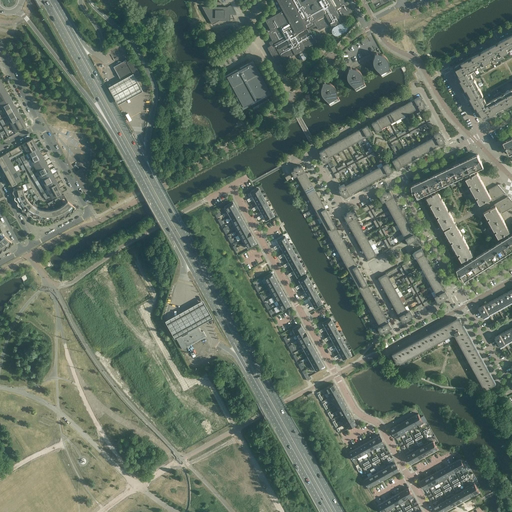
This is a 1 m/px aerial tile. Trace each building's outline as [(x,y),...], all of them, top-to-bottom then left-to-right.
[(345,3),(343,0),(219,0),(220,1),(222,3),(223,4),(224,4),(225,4),(229,2),(229,1),(230,1),(232,0),(277,0),(277,1),(278,0),(283,10),(280,11),(280,12),(277,13),(276,13),(276,14),(272,16),(271,16),(268,18),(265,20),(269,28),(266,30),(272,41),(269,42),(271,46),(268,47),(267,48),(268,49),(276,63),(277,64),(278,64),(283,61),(295,54),(294,53),(296,52),(296,53),(303,50),(303,49),(304,48),(305,49),(317,42),(309,29),(316,25),(318,30),(320,29),(330,24),(331,26),(332,25),(334,27),(333,28),(332,31),(332,32),(333,34),(334,35),(337,36),(338,35),(346,31),(347,30),(347,28),(347,27),(346,24),(345,24),(343,23),(341,23),(340,21),(341,20),(340,18),(350,13),(350,12),(352,11),(350,9),(346,2),(345,3)] [(233,0),(230,2),(237,15),(241,15),(233,0)] [(219,20),(230,21),(230,20),(230,15),(236,15),(231,5),(227,7),(202,6),(212,24),(219,20)] [(502,55),(511,49),(506,38),(498,43),(499,43),(496,45),(496,44),(489,48),(495,59),(497,62),(504,59),(502,55)] [(485,65),(495,59),(489,48),(481,52),(481,53),(479,54),(479,53),(472,57),(478,68),(480,72),(487,68),(485,65)] [(307,57),(305,53),(302,52),(299,53),(298,57),(299,57),(301,60),(302,59),(303,60),(306,59),(305,58),(307,57)] [(389,66),(389,64),(388,63),(388,62),(388,61),(388,60),(388,59),(387,59),(386,58),(386,57),(385,56),(384,56),(384,55),(383,55),(382,55),(381,54),(378,54),(377,53),(376,53),(376,54),(375,54),(374,54),(374,55),(374,56),(373,59),(373,60),(373,61),(373,62),(373,63),(373,64),(373,65),(374,66),(374,67),(375,68),(375,69),(376,69),(377,70),(379,72),(380,73),(382,78),(392,72),(390,68),(389,67),(389,66)] [(478,68),(472,57),(455,67),(460,76),(469,70),(470,72),(473,71),(478,68)] [(138,71),(131,59),(131,60),(129,61),(127,62),(126,61),(126,60),(121,63),(118,65),(116,66),(114,67),(114,68),(115,69),(116,72),(119,77),(121,79),(121,80),(121,81),(122,81),(124,80),(133,74),(135,78),(138,76),(140,75),(138,71)] [(266,89),(252,62),(241,68),(227,76),(243,107),(269,93),(268,91),(266,89)] [(363,81),(363,78),(362,77),(362,76),(362,75),(362,74),(361,73),(361,72),(360,72),(359,71),(358,70),(357,69),(356,69),(355,69),(352,68),(351,68),(350,67),(350,68),(349,69),(349,68),(348,68),(348,69),(348,70),(347,73),(347,74),(347,75),(347,76),(347,77),(347,78),(347,79),(347,80),(348,81),(349,82),(349,83),(350,84),(351,84),(353,86),(353,87),(354,87),(354,88),(356,92),(366,87),(364,83),(363,82),(363,81)] [(479,88),(474,80),(472,78),(476,76),(473,71),(470,72),(469,70),(460,76),(458,76),(468,94),(479,88)] [(143,91),(133,73),(108,87),(118,105),(143,91)] [(337,95),(337,93),(337,92),(336,91),(336,90),(336,89),(335,88),(335,87),(334,86),(333,85),(332,84),(331,84),(330,83),(329,83),(326,82),(325,82),(324,82),(324,83),(323,83),(323,82),(322,83),(322,84),(322,85),(321,87),(321,88),(321,89),(321,90),(321,91),(321,92),(321,93),(321,94),(322,95),(322,96),(323,97),(324,98),(325,99),(327,101),(328,102),(330,106),(340,101),(338,97),(337,96),(337,95)] [(490,101),(487,96),(484,98),(483,96),(479,88),(468,94),(477,111),(479,110),(488,105),(487,103),(490,101)] [(511,103),(511,89),(504,94),(502,96),(500,92),(496,94),(495,95),(496,98),(495,99),(501,110),(511,103)] [(0,101),(10,96),(7,92),(0,96),(0,101)] [(0,102),(2,106),(12,101),(10,96),(0,101),(0,102)] [(425,103),(422,99),(421,100),(419,97),(414,99),(418,108),(420,110),(425,107),(423,104),(425,103)] [(418,108),(414,99),(409,102),(414,110),(418,108)] [(501,110),(495,99),(490,101),(487,103),(488,105),(479,110),(484,119),(501,110)] [(4,110),(14,105),(12,101),(2,106),(4,110)] [(414,110),(409,102),(405,105),(409,113),(414,110)] [(7,115),(17,109),(14,105),(4,110),(3,111),(6,115),(7,115)] [(409,113),(405,105),(400,107),(405,115),(409,113)] [(405,115),(400,107),(395,110),(400,118),(405,115)] [(9,119),(19,113),(17,109),(7,115),(9,119)] [(400,118),(395,110),(390,113),(395,121),(400,118)] [(11,123),(21,117),(19,113),(9,119),(11,123)] [(395,121),(390,113),(386,115),(390,123),(395,121)] [(390,123),(386,115),(381,118),(385,126),(390,123)] [(12,128),(24,122),(21,117),(11,123),(10,123),(12,128)] [(385,126),(381,118),(376,120),(381,128),(385,126)] [(382,130),(381,128),(376,120),(371,123),(377,133),(382,130)] [(15,132),(26,126),(24,122),(12,128),(15,132)] [(372,135),(367,125),(362,128),(366,136),(367,138),(372,135)] [(366,136),(362,128),(357,131),(362,139),(366,136)] [(362,139),(357,131),(353,133),(357,142),(362,139)] [(444,139),(441,134),(440,135),(439,132),(433,135),(435,137),(439,145),(444,142),(443,139),(444,139)] [(357,142),(353,133),(348,136),(352,144),(357,142)] [(352,144),(348,136),(343,139),(348,147),(352,144)] [(439,145),(435,137),(430,139),(435,148),(439,145)] [(17,153),(35,143),(33,138),(14,149),(17,153)] [(348,147),(343,139),(338,141),(343,150),(348,147)] [(435,148),(430,139),(425,142),(430,150),(435,148)] [(343,150),(338,141),(334,144),(338,152),(343,150)] [(430,150),(425,142),(421,145),(425,153),(430,150)] [(28,153),(38,148),(35,143),(17,153),(18,155),(26,150),(28,153)] [(338,152),(334,144),(329,147),(333,155),(338,152)] [(425,153),(421,145),(416,147),(420,155),(425,153)] [(333,155),(329,147),(324,149),(329,157),(333,155)] [(420,155),(416,147),(411,150),(416,158),(420,155)] [(30,158),(40,152),(38,148),(28,153),(30,158)] [(0,162),(17,153),(14,149),(0,156),(0,162)] [(329,157),(324,149),(319,152),(321,155),(319,156),(322,160),(323,159),(325,162),(330,160),(329,157)] [(416,158),(411,150),(406,153),(411,161),(416,158)] [(33,162),(43,157),(40,152),(30,158),(33,162)] [(11,162),(10,159),(18,155),(17,153),(0,162),(0,165),(1,168),(11,162)] [(411,161),(406,153),(402,155),(406,163),(411,161)] [(483,165),(478,154),(464,160),(465,162),(472,176),(477,173),(476,170),(484,167),(483,165)] [(406,163),(402,155),(397,158),(402,166),(406,163)] [(402,166),(397,158),(396,156),(391,159),(396,169),(402,166)] [(35,167),(45,161),(43,157),(33,162),(35,167)] [(472,176),(465,162),(464,160),(451,167),(457,179),(465,176),(466,179),(472,176)] [(38,171),(48,166),(45,161),(35,167),(38,171)] [(4,172),(14,167),(11,162),(1,168),(4,172)] [(392,171),(387,162),(382,164),(382,166),(387,174),(392,171)] [(40,176),(50,170),(48,166),(38,171),(40,176)] [(294,176),(296,175),(304,170),(302,166),(299,167),(298,166),(293,168),(294,170),(291,171),(294,176)] [(387,174),(382,166),(378,168),(382,176),(387,174)] [(6,177),(16,171),(14,167),(4,172),(6,177)] [(457,179),(451,167),(438,173),(444,186),(457,179)] [(382,176),(378,168),(373,171),(378,179),(382,176)] [(43,180),(53,175),(50,170),(40,176),(43,180)] [(299,180),(310,174),(309,172),(306,174),(304,170),(296,175),(299,180)] [(8,181),(19,176),(16,171),(6,177),(8,181)] [(378,179),(373,171),(368,173),(373,182),(378,179)] [(373,182),(368,173),(364,176),(368,184),(373,182)] [(444,186),(438,173),(425,179),(426,181),(432,194),(438,191),(437,189),(444,186)] [(484,186),(477,173),(472,176),(466,179),(469,185),(471,184),(472,185),(470,186),(473,192),(484,186)] [(310,180),(308,177),(310,175),(310,174),(299,180),(302,184),(310,180)] [(45,185),(55,179),(53,175),(43,180),(45,185)] [(11,186),(21,180),(19,176),(8,181),(11,186)] [(368,184),(364,176),(359,179),(363,187),(368,184)] [(48,189),(58,183),(55,179),(45,185),(48,189)] [(363,187),(359,179),(354,181),(359,189),(363,187)] [(432,194),(426,181),(425,179),(412,185),(413,192),(415,191),(418,198),(425,194),(427,197),(432,194)] [(304,189),(315,183),(314,182),(311,183),(310,180),(302,184),(304,189)] [(359,189),(354,181),(350,184),(354,192),(359,189)] [(50,193),(60,188),(58,183),(48,189),(50,193)] [(315,190),(313,186),(316,185),(315,183),(304,189),(307,194),(315,190)] [(350,195),(345,186),(344,184),(338,187),(340,190),(339,191),(341,195),(343,194),(344,197),(350,195)] [(354,192),(350,184),(345,186),(350,195),(354,192)] [(494,200),(506,193),(498,185),(489,190),(490,192),(489,193),(488,192),(488,193),(487,190),(484,186),(473,192),(476,197),(478,196),(479,198),(476,200),(479,205),(487,201),(487,202),(492,200),(492,201),(494,200)] [(53,198),(63,193),(60,188),(50,193),(53,198)] [(253,198),(261,193),(259,188),(251,193),(253,197),(253,198)] [(24,194),(23,189),(13,190),(13,191),(12,192),(12,193),(13,193),(13,194),(14,194),(15,197),(24,194)] [(309,199),(320,193),(319,191),(317,193),(315,190),(307,194),(309,199)] [(382,202),(384,201),(392,196),(390,191),(387,193),(386,192),(381,194),(382,195),(379,197),(382,202)] [(445,204),(442,199),(441,197),(438,191),(432,194),(427,197),(430,203),(432,202),(432,204),(431,205),(434,210),(445,204)] [(256,202),(264,197),(261,193),(253,198),(254,198),(256,202)] [(320,199),(319,197),(318,196),(321,194),(320,193),(309,199),(312,204),(320,199)] [(18,203),(26,198),(24,194),(15,197),(14,198),(14,199),(15,199),(15,200),(16,200),(16,201),(18,203)] [(387,205),(395,201),(392,196),(384,201),(387,205)] [(258,206),(266,202),(264,197),(256,202),(258,206)] [(499,212),(500,211),(502,213),(503,213),(505,211),(511,207),(511,200),(508,197),(496,203),(494,204),(495,205),(491,208),(491,209),(483,213),(486,219),(489,217),(490,219),(489,220),(492,225),(503,219),(500,214),(500,213),(499,212)] [(22,208),(29,202),(26,198),(18,203),(17,204),(17,205),(18,205),(18,206),(19,206),(20,206),(22,208)] [(315,208),(325,202),(324,201),(322,202),(320,199),(312,204),(315,208)] [(75,208),(68,201),(64,205),(70,213),(70,212),(71,213),(72,212),(73,212),(73,211),(73,210),(75,208)] [(398,206),(395,201),(387,205),(389,210),(398,206)] [(26,213),(32,205),(29,202),(22,208),(22,209),(22,210),(22,211),(23,211),(24,211),(26,213)] [(260,211),(269,206),(266,202),(258,206),(259,207),(260,211)] [(325,209),(324,206),(324,205),(326,204),(325,202),(315,208),(317,213),(325,209)] [(225,207),(223,208),(226,213),(228,212),(236,207),(233,203),(225,207)] [(466,242),(463,237),(462,235),(458,228),(457,226),(456,224),(455,223),(455,222),(454,221),(453,219),(449,211),(448,210),(445,204),(434,210),(437,216),(439,215),(440,217),(438,218),(441,223),(440,224),(440,225),(441,226),(442,226),(443,227),(444,229),(450,225),(451,226),(451,227),(445,230),(446,232),(446,233),(446,234),(445,234),(446,235),(446,236),(447,236),(448,236),(451,241),(453,240),(453,242),(452,243),(455,249),(466,242)] [(32,216),(37,208),(32,205),(26,213),(27,214),(27,215),(28,215),(29,216),(29,215),(30,215),(32,216)] [(70,213),(64,205),(60,208),(65,216),(66,216),(67,216),(68,216),(68,215),(68,214),(70,213)] [(263,215),(271,211),(269,206),(260,211),(262,215),(263,215)] [(400,210),(398,206),(389,210),(392,215),(400,210)] [(236,207),(228,212),(230,216),(238,212),(236,207)] [(38,219),(41,210),(37,208),(32,216),(32,217),(33,218),(34,219),(35,219),(36,218),(38,219)] [(65,216),(60,208),(55,209),(58,219),(59,219),(60,219),(61,219),(62,219),(62,218),(62,217),(65,216)] [(320,218),(331,212),(330,210),(327,212),(325,209),(317,213),(320,218)] [(403,215),(400,210),(392,215),(395,220),(403,215)] [(266,220),(274,216),(271,211),(263,215),(263,216),(266,220)] [(355,217),(357,216),(355,211),(352,212),(351,211),(346,213),(347,215),(344,216),(347,222),(355,217)] [(230,216),(228,217),(230,222),(233,221),(241,216),(238,212),(230,216)] [(331,218),(329,215),(331,213),(331,212),(320,218),(322,222),(331,218)] [(405,220),(403,215),(395,220),(397,224),(405,220)] [(233,221),(230,222),(233,226),(235,225),(243,221),(241,216),(233,221)] [(349,226),(358,222),(355,217),(347,222),(349,226)] [(325,227),(336,221),(335,220),(332,221),(331,218),(322,222),(325,227)] [(505,223),(503,219),(492,225),(494,230),(495,231),(496,230),(497,231),(495,232),(499,238),(504,235),(510,232),(508,229),(505,223)] [(408,225),(405,220),(397,224),(400,229),(408,225)] [(235,225),(233,226),(235,231),(237,230),(246,225),(243,221),(235,225)] [(336,228),(334,225),(334,224),(337,223),(336,221),(325,227),(328,232),(336,228)] [(360,226),(358,222),(349,226),(352,231),(360,226)] [(237,230),(235,231),(238,235),(240,234),(248,230),(246,225),(237,230)] [(411,229),(408,225),(400,229),(402,234),(411,229)] [(363,231),(360,226),(352,231),(355,235),(363,231)] [(330,237),(341,231),(340,229),(338,231),(336,228),(328,232),(330,237)] [(413,234),(411,229),(402,234),(405,238),(413,234)] [(240,234),(238,235),(240,240),(243,239),(242,239),(251,234),(250,231),(249,232),(248,230),(240,234)] [(341,237),(340,235),(339,234),(342,232),(341,231),(330,237),(333,241),(341,237)] [(365,236),(363,231),(355,235),(357,240),(365,236)] [(12,242),(4,236),(3,233),(0,236),(0,237),(1,239),(8,247),(9,247),(10,246),(11,245),(11,244),(12,242)] [(251,234),(242,239),(243,239),(245,243),(253,238),(252,236),(251,234)] [(413,234),(405,238),(404,239),(407,244),(416,239),(413,234)] [(511,250),(511,247),(504,235),(499,238),(501,242),(500,243),(499,242),(494,246),(501,257),(511,250)] [(280,245),(288,241),(285,236),(277,240),(279,244),(280,245)] [(368,241),(365,236),(357,240),(360,245),(368,241)] [(336,246),(346,240),(345,239),(343,240),(341,237),(333,241),(336,246)] [(253,238),(245,243),(248,248),(256,243),(253,238)] [(346,246),(345,244),(345,243),(347,242),(346,240),(336,246),(338,251),(346,246)] [(282,250),(290,245),(288,241),(280,245),(280,246),(282,250)] [(371,245),(368,241),(360,245),(363,250),(371,245)] [(473,255),(470,249),(470,250),(469,248),(466,242),(455,249),(458,254),(460,253),(461,255),(459,256),(462,261),(468,258),(473,255)] [(284,254),(293,250),(290,245),(282,250),(284,253),(284,254)] [(373,250),(371,245),(363,250),(365,255),(373,250)] [(341,256),(352,250),(351,248),(348,250),(346,246),(338,251),(341,256)] [(501,257),(494,246),(489,249),(488,250),(487,250),(482,254),(489,265),(501,257)] [(416,258),(424,253),(421,248),(412,253),(414,259),(416,258)] [(287,259),(295,254),(293,250),(284,254),(285,255),(287,259)] [(351,256),(350,253),(352,251),(352,250),(341,256),(343,260),(351,256)] [(376,255),(373,250),(365,255),(368,259),(376,255)] [(418,262),(426,258),(424,253),(416,258),(418,262)] [(289,263),(298,259),(295,254),(287,259),(289,262),(289,263)] [(489,265),(482,254),(476,257),(477,257),(475,258),(473,255),(468,258),(477,273),(489,265)] [(346,265),(357,259),(356,258),(353,259),(351,256),(343,260),(346,265)] [(429,263),(426,258),(418,262),(421,267),(429,263)] [(477,273),(468,258),(462,261),(464,264),(457,269),(459,276),(460,276),(459,276),(461,275),(464,280),(465,281),(477,273)] [(290,264),(292,268),(300,263),(298,259),(289,263),(290,264)] [(357,265),(355,262),(358,261),(357,259),(346,265),(349,270),(357,265)] [(294,271),(294,272),(303,267),(300,263),(292,268),(294,271)] [(432,267),(429,263),(421,267),(423,272),(432,267)] [(351,275),(362,269),(361,267),(358,269),(357,265),(349,270),(351,275)] [(295,273),(297,277),(305,272),(303,267),(294,272),(295,273)] [(434,272),(432,267),(423,272),(426,277),(434,272)] [(362,275),(360,272),(363,270),(362,269),(351,275),(354,279),(362,275)] [(437,277),(434,272),(426,277),(429,281),(437,277)] [(270,275),(264,278),(267,283),(275,278),(273,273),(270,275)] [(389,279),(386,274),(378,278),(381,283),(389,279)] [(357,284),(367,278),(366,277),(364,278),(362,275),(354,279),(357,284)] [(301,284),(301,285),(310,280),(307,276),(299,280),(301,284)] [(440,282),(438,280),(437,277),(429,281),(431,286),(440,282)] [(275,278),(267,283),(269,287),(278,283),(275,278)] [(367,284),(365,281),(368,280),(367,278),(357,284),(359,289),(367,284)] [(392,283),(389,279),(381,283),(383,288),(392,283)] [(302,286),(304,289),(312,285),(310,280),(301,285),(302,286)] [(442,286),(440,282),(431,286),(434,291),(442,286)] [(269,287),(267,288),(270,293),(272,292),(280,287),(278,283),(269,287)] [(394,288),(392,283),(383,288),(386,293),(394,288)] [(362,294),(372,288),(372,286),(369,288),(367,284),(359,289),(362,294)] [(306,293),(306,294),(315,289),(312,285),(304,289),(306,293)] [(436,295),(445,291),(442,286),(434,291),(436,295)] [(272,292),(270,293),(272,297),(274,296),(283,292),(280,287),(272,292)] [(372,294),(371,291),(373,289),(372,288),(362,294),(364,298),(372,294)] [(397,293),(394,288),(386,293),(389,297),(397,293)] [(307,295),(309,298),(317,294),(315,289),(306,294),(307,295)] [(445,298),(448,296),(445,291),(436,295),(434,297),(437,302),(440,300),(441,302),(445,299),(445,298)] [(274,296),(272,297),(275,302),(277,301),(285,296),(283,292),(274,296)] [(511,300),(507,292),(503,295),(508,304),(510,303),(509,302),(511,300)] [(400,298),(397,293),(389,297),(391,302),(400,298)] [(311,302),(311,303),(320,298),(317,294),(309,298),(311,302)] [(367,303),(378,297),(377,296),(374,297),(372,294),(364,298),(367,303)] [(508,304),(503,295),(498,297),(503,306),(506,304),(506,305),(508,304)] [(285,296),(277,301),(279,305),(288,300),(285,296)] [(378,303),(376,300),(379,299),(378,297),(367,303),(370,308),(378,303)] [(503,306),(498,297),(493,300),(498,310),(500,309),(500,308),(503,306)] [(312,304),(314,307),(322,303),(320,298),(311,303),(312,304)] [(402,302),(400,298),(391,302),(394,307),(402,302)] [(165,321),(175,339),(212,318),(203,300),(165,321)] [(279,305),(277,306),(280,311),(282,310),(284,309),(288,307),(287,307),(290,305),(288,300),(279,305)] [(498,310),(493,300),(488,303),(493,311),(496,309),(497,311),(498,310)] [(405,307),(402,302),(394,307),(397,312),(405,307)] [(372,313),(383,307),(382,305),(379,307),(378,303),(370,308),(372,313)] [(493,311),(488,303),(484,305),(489,315),(491,314),(490,313),(493,311)] [(489,315),(484,305),(479,308),(484,318),(490,315),(489,315)] [(383,313),(381,310),(384,308),(383,307),(372,313),(375,317),(383,313)] [(399,316),(407,312),(405,307),(397,312),(399,316)] [(409,317),(412,315),(410,310),(407,312),(399,316),(402,321),(405,320),(406,321),(410,318),(409,317)] [(378,322),(388,316),(387,315),(385,316),(383,313),(375,317),(378,322)] [(388,322),(387,320),(386,319),(389,318),(388,316),(378,322),(380,326),(388,322)] [(325,327),(325,328),(334,324),(331,319),(323,323),(325,327)] [(480,357),(476,350),(475,350),(473,345),(459,320),(457,319),(432,333),(433,334),(428,336),(421,340),(416,343),(416,342),(409,346),(409,347),(405,349),(397,352),(398,353),(396,354),(395,354),(393,355),(397,364),(400,362),(400,364),(404,361),(404,360),(408,358),(409,359),(412,357),(416,355),(415,354),(420,352),(420,353),(427,349),(427,348),(431,345),(432,346),(435,344),(439,342),(438,341),(443,339),(443,340),(451,336),(450,335),(452,334),(453,335),(455,335),(455,336),(456,335),(457,337),(456,338),(460,345),(461,344),(463,346),(464,349),(463,349),(467,356),(468,356),(469,358),(470,360),(469,361),(473,368),(474,367),(477,372),(476,372),(480,380),(481,379),(482,381),(483,383),(482,384),(484,388),(485,387),(486,389),(495,385),(494,382),(493,382),(492,380),(489,373),(488,373),(486,369),(486,368),(482,361),(482,362),(479,357),(480,357)] [(388,329),(391,327),(388,322),(380,326),(377,328),(380,333),(383,331),(384,333),(389,330),(388,329)] [(326,329),(328,333),(336,328),(334,324),(325,328),(326,329)] [(293,330),(291,331),(294,336),(296,335),(295,334),(304,330),(301,325),(298,327),(298,326),(294,328),(295,329),(294,329),(293,330)] [(185,345),(186,344),(182,337),(181,336),(178,330),(177,328),(175,329),(172,331),(176,338),(181,347),(182,346),(183,346),(185,345)] [(182,337),(186,344),(187,347),(187,346),(195,342),(197,341),(200,339),(201,339),(204,337),(206,336),(205,335),(205,334),(203,331),(201,332),(200,331),(200,329),(199,328),(194,330),(189,333),(188,333),(182,337)] [(330,336),(330,337),(339,332),(336,328),(328,333),(330,336)] [(304,330),(295,334),(296,335),(298,339),(307,334),(305,332),(304,330)] [(331,338),(333,341),(341,337),(339,332),(330,337),(331,338)] [(509,340),(505,332),(500,334),(506,344),(507,343),(506,342),(509,340)] [(298,339),(296,340),(298,345),(301,343),(300,343),(309,339),(308,337),(308,336),(307,334),(298,339)] [(506,345),(506,344),(500,334),(495,337),(501,348),(506,345)] [(335,345),(335,346),(343,341),(341,337),(333,341),(335,345)] [(309,339),(300,343),(301,343),(303,348),(311,343),(309,339)] [(336,347),(338,350),(346,346),(343,341),(335,346),(336,347)] [(311,343),(303,348),(305,352),(314,348),(311,343)] [(340,354),(340,355),(348,350),(346,346),(338,350),(340,354)] [(314,348),(305,352),(308,356),(308,357),(316,352),(314,348)] [(348,350),(340,355),(341,356),(343,360),(346,358),(346,359),(350,357),(349,356),(351,355),(348,350)] [(308,356),(306,358),(308,362),(310,361),(319,357),(316,352),(308,357),(308,356)] [(319,357),(310,361),(313,365),(313,366),(321,361),(319,357)] [(313,365),(311,366),(311,367),(313,371),(315,370),(324,366),(321,361),(313,366),(313,365)] [(328,393),(336,388),(333,384),(326,388),(325,389),(327,393),(328,393)] [(331,397),(338,393),(336,388),(328,393),(327,393),(329,397),(330,398),(331,397)] [(333,401),(341,397),(338,393),(331,397),(330,398),(329,397),(328,398),(331,403),(333,402),(333,401)] [(336,406),(343,402),(341,397),(333,401),(333,402),(335,405),(336,406)] [(338,410),(346,406),(343,402),(336,406),(338,410)] [(341,415),(348,411),(346,406),(338,410),(336,411),(339,416),(340,416),(340,415),(341,415)] [(343,419),(351,415),(348,411),(341,415),(340,415),(340,416),(342,420),(343,419)] [(423,421),(420,417),(419,414),(418,413),(413,416),(418,424),(419,426),(424,423),(423,421)] [(346,424),(353,419),(351,415),(343,419),(346,424)] [(418,424),(413,416),(409,419),(413,426),(418,424)] [(356,424),(353,419),(346,424),(348,428),(356,424)] [(413,426),(409,419),(405,421),(409,429),(410,431),(415,428),(413,426)] [(409,429),(405,421),(400,424),(404,431),(409,429)] [(404,431),(400,424),(396,426),(400,434),(402,433),(404,431)] [(400,434),(396,426),(391,429),(395,436),(396,438),(401,436),(400,434)] [(380,435),(375,438),(379,445),(380,447),(385,445),(384,443),(380,435)] [(375,438),(371,440),(375,448),(379,445),(375,438)] [(438,448),(436,445),(433,441),(432,438),(427,440),(428,442),(429,443),(433,451),(438,448)] [(371,440),(366,443),(370,450),(375,448),(371,440)] [(428,442),(424,445),(424,446),(428,454),(433,451),(429,443),(428,442)] [(366,443),(362,445),(366,453),(370,450),(366,443)] [(424,445),(423,444),(418,446),(420,448),(424,456),(428,454),(424,446),(424,445)] [(362,445),(357,447),(361,455),(366,453),(362,445)] [(357,447),(353,450),(357,458),(361,455),(357,447)] [(420,448),(415,451),(420,459),(424,456),(420,448)] [(415,451),(414,449),(409,451),(411,453),(415,461),(420,459),(415,451)] [(353,450),(348,453),(352,460),(357,458),(353,450)] [(411,453),(406,456),(410,464),(415,461),(411,453)] [(465,466),(463,462),(461,458),(456,461),(460,469),(461,470),(466,467),(465,466)] [(394,460),(389,463),(390,465),(394,472),(399,470),(395,462),(394,460)] [(460,469),(456,461),(451,464),(456,471),(460,469)] [(456,471),(451,464),(447,466),(451,474),(456,471)] [(390,465),(386,467),(390,475),(394,472),(390,465)] [(451,474),(447,466),(443,469),(447,476),(451,474)] [(386,467),(381,470),(386,477),(390,475),(386,467)] [(447,476),(443,469),(438,471),(442,479),(444,481),(448,478),(447,476)] [(376,470),(371,473),(372,475),(377,482),(381,480),(377,472),(376,470)] [(377,472),(381,480),(386,477),(381,470),(377,472)] [(442,479),(438,471),(434,474),(438,481),(439,483),(444,481),(442,479)] [(438,481),(434,474),(429,476),(434,484),(435,486),(439,483),(438,481)] [(372,475),(368,477),(372,485),(377,482),(372,475)] [(434,484),(429,476),(425,479),(429,486),(430,487),(429,487),(430,488),(435,486),(434,484)] [(368,477),(363,480),(368,487),(372,485),(368,477)] [(429,486),(425,479),(420,481),(424,489),(425,490),(429,487),(430,487),(429,486)] [(479,492),(477,488),(475,484),(474,483),(469,485),(470,486),(474,494),(479,492)] [(470,486),(469,485),(465,488),(465,489),(466,489),(470,497),(474,494),(470,486)] [(409,487),(404,490),(408,498),(409,500),(414,497),(413,495),(409,487)] [(461,491),(460,489),(455,492),(456,493),(456,494),(457,494),(461,502),(465,499),(461,491)] [(466,489),(465,489),(461,491),(465,499),(470,497),(466,489)] [(408,498),(404,490),(400,492),(404,500),(408,498)] [(404,500),(400,492),(395,495),(400,503),(403,500),(404,500)] [(452,496),(451,494),(446,497),(448,499),(452,507),(457,504),(452,496)] [(457,494),(456,494),(452,496),(457,504),(461,502),(457,494)] [(400,503),(395,495),(391,497),(395,505),(396,505),(400,503)] [(395,505),(391,497),(386,500),(391,508),(391,509),(396,506),(395,505)] [(448,499),(443,501),(448,509),(452,507),(448,499)] [(391,508),(386,500),(382,502),(386,510),(387,511),(392,510),(391,509),(391,508)] [(448,509),(443,501),(439,504),(443,511),(448,509)] [(387,511),(386,510),(382,502),(378,505),(377,505),(381,511),(387,511)]
